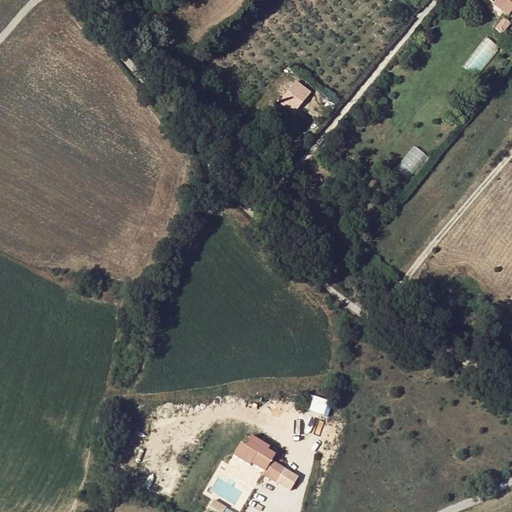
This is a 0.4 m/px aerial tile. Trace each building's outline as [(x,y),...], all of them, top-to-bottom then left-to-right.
[(487,0),(507,16),(511,10),(511,5),(509,3),(504,7),(495,0),(487,0)] [(484,36),(466,68),(479,74),(496,43),(484,36)] [(290,94),(289,93),(280,104),(285,107),(289,103),(298,110),(310,93),(297,83),(293,87),(294,89),(290,94)] [(415,145),(396,167),(410,179),(429,157),(415,145)] [(313,395),(309,410),(325,413),(328,398),(313,395)] [(298,478),(288,471),(283,480),(294,486),(298,478)]
